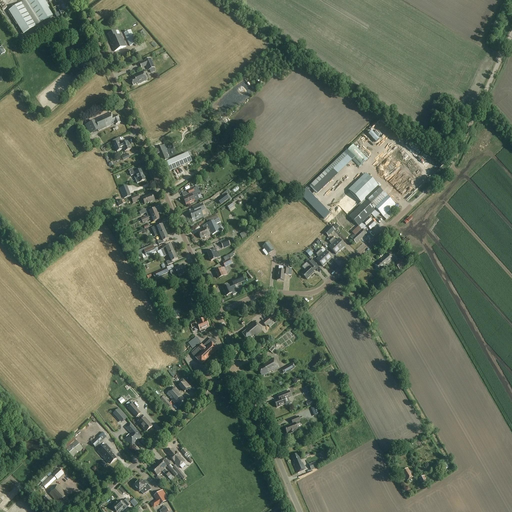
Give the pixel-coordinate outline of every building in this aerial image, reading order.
[(43,0),(26,0),(41,23),(52,16),(48,9),(49,9),(43,0)] [(67,2),(59,5),(60,8),(58,9),(61,14),(65,13),(64,10),(70,8),(67,2)] [(21,4),(9,11),(23,34),(35,27),(21,4)] [(123,32),(129,46),(136,43),(130,31),(127,32),(126,30),(123,32)] [(108,34),(108,35),(111,42),(110,43),(111,46),(111,45),(112,45),(113,48),(112,48),(114,52),(126,46),(121,35),(120,36),(119,32),(118,32),(118,31),(117,31),(116,31),(115,31),(115,32),(115,31),(108,34)] [(78,52),(84,49),(81,44),(78,45),(77,44),(65,51),(69,58),(79,53),(78,52)] [(144,62),(148,71),(155,68),(151,59),(144,62)] [(78,65),(69,73),(74,78),(71,81),(76,87),(81,83),(88,77),(85,73),(78,65)] [(137,85),(147,81),(143,72),(133,77),(134,79),(130,81),(133,86),(137,85)] [(115,126),(119,124),(120,123),(117,116),(115,117),(113,117),(111,114),(110,114),(99,119),(94,121),(95,121),(85,125),(89,135),(103,129),(114,124),(115,126)] [(81,137),(87,135),(85,125),(78,127),(81,137)] [(122,145),(121,141),(113,144),(116,152),(123,150),(124,153),(130,150),(127,143),(122,145)] [(167,152),(164,145),(162,146),(161,146),(157,148),(158,149),(156,150),(157,154),(159,153),(160,155),(159,155),(161,161),(168,159),(165,153),(167,152)] [(347,151),(360,164),(366,158),(353,145),(347,151)] [(188,153),(169,161),(173,171),(192,163),(188,153)] [(135,173),(133,169),(128,171),(131,177),(133,176),(137,184),(145,181),(143,178),(144,178),(141,170),(135,173)] [(359,188),(358,187),(360,185),(355,181),(352,185),(357,190),(359,188)] [(375,219),(380,214),(383,217),(386,220),(398,209),(383,192),(383,193),(374,185),(362,196),(363,197),(351,208),(354,212),(349,217),(358,227),(359,227),(359,226),(362,223),(370,231),(376,225),(369,217),(371,215),(375,219)] [(119,189),(123,199),(130,196),(126,186),(119,189)] [(344,201),(354,192),(350,188),(340,197),(344,201)] [(186,205),(195,202),(194,201),(192,196),(193,196),(195,195),(194,193),(193,189),(188,191),(189,195),(186,196),(183,198),(186,205)] [(220,205),(228,199),(229,199),(225,194),(217,201),(220,205)] [(130,198),(133,203),(138,202),(137,201),(140,200),(138,195),(130,198)] [(143,200),(145,205),(154,202),(152,196),(143,200)] [(302,201),(316,214),(320,210),(322,211),(324,208),(322,207),(323,206),(321,204),(320,206),(315,201),(316,200),(311,196),(308,199),(310,201),(308,203),(303,199),(302,201)] [(226,206),(229,211),(234,207),(231,203),(226,206)] [(195,217),(196,220),(203,216),(201,211),(204,209),(202,204),(193,208),(194,211),(190,213),(192,219),(195,217)] [(332,205),(324,214),(329,218),(337,209),(332,205)] [(143,218),(141,219),(142,221),(144,220),(149,218),(151,217),(157,215),(155,209),(149,212),(150,214),(147,216),(147,217),(143,218)] [(160,220),(157,215),(151,217),(154,223),(160,220)] [(204,229),(198,232),(201,239),(211,234),(212,235),(220,232),(217,224),(221,222),(219,219),(207,223),(203,226),(204,229)] [(151,228),(152,231),(155,237),(159,235),(165,232),(162,225),(158,227),(157,226),(151,228)] [(361,239),(367,234),(359,226),(359,227),(358,227),(352,232),(353,234),(350,237),(356,244),(360,241),(359,240),(361,239)] [(334,231),(330,227),(324,233),(328,237),(334,231)] [(164,241),(168,239),(165,232),(159,235),(161,240),(157,242),(159,245),(164,243),(164,241)] [(330,240),(341,250),(345,246),(338,239),(336,241),(332,237),(330,239),(330,240)] [(328,241),(327,241),(328,242),(332,245),(331,245),(329,248),(336,255),(341,250),(330,240),(330,239),(328,238),(326,240),(328,241)] [(220,242),(223,249),(230,246),(227,239),(220,242)] [(268,254),(273,250),(268,243),(262,247),(268,254)] [(164,257),(168,255),(174,253),(171,245),(166,247),(165,248),(160,250),(164,257)] [(217,259),(220,257),(218,252),(217,252),(215,248),(213,250),(213,251),(207,253),(210,262),(217,259)] [(156,254),(154,249),(144,254),(146,258),(156,254)] [(319,250),(317,252),(328,262),(332,258),(325,251),(323,254),(319,250)] [(396,255),(400,259),(406,255),(402,250),(396,255)] [(319,258),(316,260),(323,267),(328,262),(317,252),(315,254),(319,258)] [(172,262),(177,260),(174,253),(168,255),(171,260),(166,262),(168,265),(173,263),(172,262)] [(387,266),(393,261),(387,254),(382,258),(382,259),(375,265),(380,270),(386,265),(387,266)] [(222,263),(224,267),(232,263),(229,259),(222,263)] [(401,259),(395,265),(400,270),(406,265),(401,259)] [(309,260),(309,261),(308,260),(307,260),(306,262),(307,263),(302,267),(305,270),(301,273),(306,279),(314,272),(311,269),(315,266),(310,261),(309,260)] [(171,270),(169,271),(169,272),(171,275),(176,272),(176,273),(177,275),(178,275),(179,278),(182,276),(181,274),(184,272),(181,266),(175,269),(174,268),(171,270)] [(288,268),(283,267),(279,266),(278,270),(277,280),(284,281),(284,274),(288,275),(288,268)] [(224,276),(227,275),(224,268),(221,269),(220,269),(215,271),(218,279),(224,276)] [(167,269),(155,274),(156,277),(168,272),(167,269)] [(229,286),(223,289),(226,296),(232,293),(233,295),(238,293),(235,285),(230,288),(229,286)] [(272,322),(269,317),(262,323),(266,327),(268,326),(272,322)] [(202,321),(196,324),(195,322),(190,324),(192,329),(197,326),(200,333),(205,331),(204,330),(208,328),(205,321),(202,322),(202,321)] [(255,336),(262,331),(254,322),(247,328),(248,329),(241,334),(247,341),(254,335),(255,336)] [(194,339),(188,344),(192,349),(198,345),(194,339)] [(196,347),(190,353),(192,355),(201,365),(217,350),(214,346),(216,344),(211,340),(203,348),(202,346),(198,349),(196,347)] [(263,375),(263,376),(278,368),(273,359),(266,363),(266,365),(258,369),(261,376),(263,375)] [(283,369),(286,373),(293,369),(290,365),(283,369)] [(176,383),(184,392),(191,387),(183,378),(176,383)] [(171,401),(178,408),(185,401),(181,397),(178,394),(179,393),(173,387),(166,394),(172,400),(171,401)] [(276,408),(285,405),(286,405),(288,403),(286,398),(291,396),(288,391),(278,395),(280,400),(278,400),(274,402),(276,408)] [(160,400),(168,409),(171,405),(164,397),(160,400)] [(136,418),(141,413),(132,404),(128,408),(136,418)] [(302,408),(290,412),(291,415),(296,414),(296,416),(304,414),(305,419),(311,417),(309,409),(303,411),(302,408)] [(121,423),(123,421),(127,418),(125,415),(120,409),(113,414),(119,420),(121,423)] [(284,428),(287,435),(298,431),(296,426),(300,425),(299,422),(300,422),(298,417),(291,420),(292,424),(284,428)] [(138,424),(146,433),(152,427),(144,419),(138,424)] [(140,438),(138,434),(130,425),(126,429),(132,435),(130,436),(128,435),(125,437),(127,439),(125,441),(128,444),(129,443),(132,445),(140,438)] [(102,433),(91,443),(95,448),(106,437),(102,433)] [(82,449),(76,441),(65,450),(72,458),(82,449)] [(98,452),(103,458),(110,451),(111,450),(106,444),(98,452)] [(172,450),(168,454),(171,458),(170,458),(176,464),(175,464),(178,468),(184,462),(180,457),(179,457),(176,453),(175,453),(172,450)] [(117,459),(110,451),(103,458),(108,463),(109,462),(110,464),(117,459)] [(301,464),(297,454),(292,456),(295,463),(293,464),(297,473),(306,470),(303,463),(301,464)] [(160,460),(155,464),(161,471),(168,478),(170,476),(167,471),(166,472),(164,469),(166,467),(162,462),(160,460)] [(309,465),(311,471),(318,468),(315,462),(309,465)] [(448,469),(445,463),(439,467),(441,470),(442,469),(443,472),(448,469)] [(157,476),(161,471),(155,464),(151,469),(157,476)] [(175,476),(178,474),(177,474),(176,471),(172,468),(170,465),(169,465),(167,468),(175,476)] [(413,477),(408,468),(402,472),(404,476),(405,476),(407,480),(413,477)] [(58,480),(64,474),(59,469),(53,475),(52,474),(42,485),(46,489),(56,479),(58,480)] [(405,482),(400,472),(393,475),(396,479),(398,478),(401,483),(405,482)] [(419,478),(422,484),(427,482),(426,479),(424,476),(419,478)] [(142,494),(143,494),(143,495),(146,493),(151,489),(148,484),(144,480),(142,483),(139,480),(133,486),(139,493),(140,492),(142,494)] [(59,503),(64,508),(70,502),(66,498),(67,496),(64,494),(65,493),(59,486),(49,494),(58,504),(59,503)] [(154,496),(157,500),(153,502),(156,507),(159,505),(160,506),(169,500),(162,491),(154,496)] [(130,505),(132,503),(128,499),(126,500),(121,504),(119,501),(112,507),(117,511),(125,505),(128,507),(130,505)]
